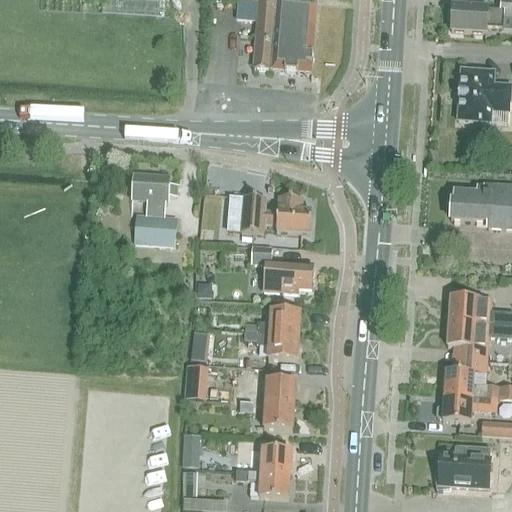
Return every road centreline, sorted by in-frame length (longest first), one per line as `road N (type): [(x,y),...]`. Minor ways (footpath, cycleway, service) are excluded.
road 1 (tertiary): [(384,147),(0,120)]
road 2 (tertiary): [(356,511),(384,147)]
road 3 (tertiary): [(384,147),(394,0)]
